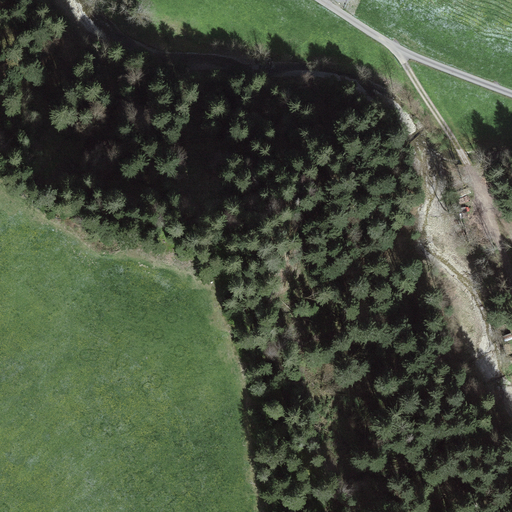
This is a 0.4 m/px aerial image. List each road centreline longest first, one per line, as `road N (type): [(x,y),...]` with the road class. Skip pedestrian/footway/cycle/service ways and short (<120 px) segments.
road 1 (unclassified): [(511,93),(415,57),(319,0)]
road 2 (track): [(495,228),(454,140),(393,46)]
